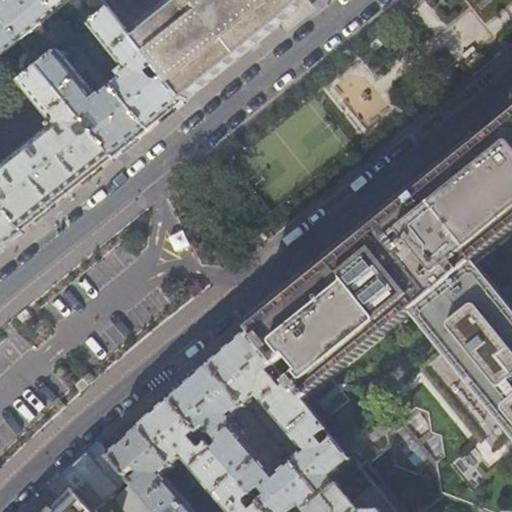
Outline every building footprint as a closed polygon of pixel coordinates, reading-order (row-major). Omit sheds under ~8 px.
[(55,12),(46,0),(0,0),(0,14),(21,40),(55,12)] [(46,0),(55,12),(69,0),(46,0)] [(104,0),(111,9),(159,68),(167,79),(185,102),(285,21),(298,9),(307,0),(104,0)] [(159,68),(111,9),(92,25),(127,69),(121,74),(125,79),(115,86),(150,130),(164,118),(185,102),(167,79),(160,85),(151,75),(159,68)] [(21,40),(0,14),(0,57),(21,41),(21,40)] [(41,66),(42,67),(89,126),(97,120),(105,129),(97,136),(115,158),(133,144),(150,130),(115,86),(100,98),(61,50),(41,66)] [(81,132),(89,126),(42,67),(23,84),(57,126),(6,168),(0,160),(0,197),(8,192),(13,198),(3,206),(24,232),(56,206),(91,178),(115,158),(97,136),(95,133),(87,139),(81,132)] [(436,180),(390,217),(350,250),(313,279),(271,313),(251,330),(281,369),(292,383),(330,431),(337,439),(354,460),(360,469),(390,507),(394,511),(511,511),(511,289),(503,297),(477,264),(511,235),(511,118),(499,129),(436,180)] [(3,206),(0,202),(0,250),(24,232),(3,206)] [(229,348),(211,365),(246,407),(260,396),(305,452),(293,462),(323,498),(338,486),(332,478),(354,460),(337,439),(326,447),(320,439),(330,431),(292,383),(283,390),(272,377),(281,369),(251,330),(229,348)] [(206,369),(201,374),(172,399),(171,400),(198,431),(199,432),(208,425),(222,441),(213,449),(251,494),(261,486),(267,494),(258,502),(266,511),(289,511),(297,506),(302,511),(305,511),(323,498),(293,462),(276,476),(234,425),(234,417),(246,407),(211,365),(206,369)] [(172,399),(201,374),(197,370),(169,395),(172,399)] [(157,413),(141,428),(175,467),(186,458),(230,511),(266,511),(258,502),(251,494),(213,449),(209,444),(203,449),(192,437),(198,431),(171,400),(157,413)] [(111,455),(110,456),(137,488),(147,479),(153,487),(143,495),(157,511),(196,511),(166,475),(175,467),(141,428),(133,435),(111,455)] [(137,488),(110,456),(99,443),(82,459),(63,475),(75,489),(94,510),(116,491),(123,504),(129,511),(157,511),(143,495),(137,488)] [(359,511),(338,486),(323,498),(334,511),(394,511),(390,507),(383,511),(359,511)] [(95,511),(94,510),(75,489),(53,511),(52,511),(95,511)] [(334,511),(323,498),(305,511),(334,511)]
